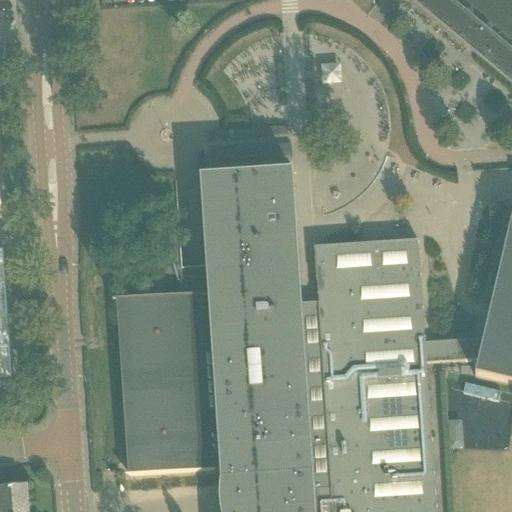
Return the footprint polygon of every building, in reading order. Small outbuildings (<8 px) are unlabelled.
[(511,0),(407,0),(511,86),(511,0)] [(208,131),(210,176),(241,174),(240,154),(268,153),(267,140),(291,139),(291,128),(208,131)] [(436,511),(437,508),(436,508),(435,508),(433,478),(433,476),(434,476),(434,475),(433,475),(431,445),(431,443),(432,443),(432,442),(431,442),(429,410),(429,409),(427,379),(427,377),(427,376),(426,376),(426,373),(426,366),(424,347),(424,346),(425,344),(425,343),(424,343),(424,341),(422,318),(423,311),(423,310),(421,310),(422,308),(420,286),(421,278),(420,278),(421,277),(419,277),(420,275),(418,246),(418,245),(419,245),(419,244),(369,247),(362,247),(326,250),(314,251),(316,285),(317,284),(317,285),(318,285),(319,306),(302,307),(302,305),(301,305),(301,293),(301,290),(300,290),(300,279),(300,276),(299,276),(299,265),(299,262),(298,262),(298,250),(298,247),(297,247),(297,236),(297,233),(296,233),(295,222),(296,221),(296,218),(295,219),(295,207),(295,204),(294,193),(294,190),(293,178),(293,175),(201,181),(201,182),(200,182),(200,185),(201,185),(201,193),(202,196),(201,196),(201,199),(202,199),(203,210),(202,210),(202,213),(203,213),(204,225),(203,225),(203,228),(204,228),(205,239),(204,239),(204,242),(205,242),(205,253),(205,256),(206,256),(207,268),(206,268),(206,271),(207,271),(207,282),(207,285),(208,285),(208,292),(208,297),(208,300),(209,300),(209,311),(209,312),(202,313),(201,297),(119,303),(119,304),(120,304),(120,308),(131,472),(132,477),(131,477),(131,478),(213,472),(212,457),(219,457),(220,472),(221,483),(221,486),(220,506),(221,511),(436,511)] [(511,223),(492,310),(495,311),(488,341),(484,342),(424,346),(424,347),(426,366),(479,362),(475,380),(511,388),(511,223)] [(0,384),(14,384),(4,251),(0,251),(0,384)] [(500,395),(466,386),(464,395),(498,404),(500,395)] [(451,423),(453,449),(464,448),(462,422),(451,423)] [(0,511),(27,511),(26,490),(0,491),(0,511)]
